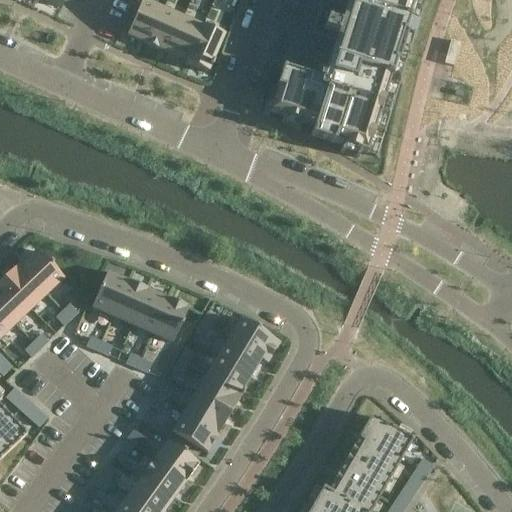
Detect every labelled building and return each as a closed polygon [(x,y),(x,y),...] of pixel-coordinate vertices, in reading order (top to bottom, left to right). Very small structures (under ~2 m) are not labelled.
[(271,107),(269,112),(313,126),(309,137),(312,138),(312,137),(330,143),(333,144),(341,146),(359,152),(366,154),(373,157),(377,158),(388,123),(405,68),(409,56),(420,23),(423,12),(426,1),(426,0),(352,0),(346,22),(320,14),(320,13),(317,12),(311,35),(313,36),(314,35),(339,43),(325,90),(319,88),(321,81),(284,69),(282,68),(281,71),(277,85),(276,85),(275,88),(277,88),(271,107)] [(142,1),(126,36),(146,44),(146,45),(147,46),(163,10),(142,1)] [(163,10),(147,46),(157,50),(157,49),(167,54),(182,18),(163,10)] [(182,18),(167,54),(186,62),(185,64),(186,64),(203,27),(182,18)] [(203,27),(186,64),(207,74),(209,69),(210,70),(212,65),(211,64),(223,36),(203,27)] [(444,64),(453,67),(460,44),(450,41),(444,64)] [(51,267),(52,267),(48,263),(47,264),(36,252),(20,267),(46,295),(62,280),(51,267)] [(20,267),(19,265),(2,281),(30,310),(46,295),(20,267)] [(127,282),(107,273),(100,289),(99,288),(97,293),(98,293),(91,308),(112,317),(127,282)] [(30,310),(2,281),(0,282),(0,309),(15,325),(30,310)] [(128,282),(127,282),(112,317),(131,326),(147,291),(146,291),(147,290),(128,282)] [(167,300),(147,291),(131,326),(151,335),(167,300)] [(167,300),(151,335),(172,344),(179,329),(180,329),(181,325),(181,324),(187,309),(186,308),(167,299),(167,300)] [(78,313),(69,305),(62,312),(70,320),(78,313)] [(0,339),(15,325),(0,309),(0,339)] [(70,320),(62,312),(55,319),(63,327),(70,320)] [(210,328),(216,318),(207,312),(201,323),(210,328)] [(279,343),(258,331),(258,330),(255,328),(254,329),(240,320),(228,339),(267,363),(279,343)] [(203,338),(210,328),(201,323),(195,333),(203,338)] [(47,342),(40,335),(32,343),(39,350),(47,342)] [(101,343),(90,338),(86,347),(97,352),(101,343)] [(267,363),(228,339),(217,357),(250,377),(260,360),(266,363),(267,363)] [(39,350),(32,343),(23,352),(30,359),(39,350)] [(108,357),(112,348),(101,343),(97,352),(108,357)] [(188,365),(194,355),(185,350),(179,360),(188,365)] [(136,369),(140,360),(129,355),(125,364),(136,369)] [(250,377),(217,357),(206,376),(240,397),(242,394),(240,393),(242,391),(250,377)] [(147,374),(151,365),(140,360),(136,369),(147,374)] [(182,375),(188,365),(179,360),(173,370),(182,375)] [(6,363),(0,369),(0,373),(3,377),(12,369),(6,363)] [(240,397),(206,376),(194,394),(229,416),(240,397)] [(165,402),(171,392),(163,387),(156,397),(165,402)] [(6,398),(12,403),(19,394),(14,389),(6,398)] [(12,403),(17,408),(25,399),(19,394),(12,403)] [(229,416),(194,394),(183,413),(218,434),(229,416)] [(158,412),(165,402),(156,397),(150,407),(158,412)] [(23,413),(31,404),(25,399),(17,408),(23,413)] [(0,460),(26,436),(0,408),(0,400),(0,401),(0,400),(0,460)] [(28,418),(36,409),(31,404),(23,413),(28,418)] [(42,414),(36,409),(28,418),(34,423),(42,414)] [(218,434),(183,413),(171,432),(206,453),(218,434)] [(47,419),(42,414),(34,423),(40,428),(47,419)] [(390,478),(412,441),(370,417),(349,454),(390,478)] [(134,446),(141,437),(133,431),(126,441),(134,446)] [(127,456),(134,446),(126,441),(119,450),(127,456)] [(198,465),(184,455),(185,454),(167,442),(154,460),(185,483),(197,467),(197,466),(198,465)] [(370,511),(390,478),(349,454),(327,492),(362,511),(370,511)] [(185,483),(154,460),(153,461),(141,477),(141,478),(172,501),(185,483)] [(432,467),(423,461),(418,467),(428,474),(432,467)] [(108,481),(115,472),(107,466),(100,476),(108,481)] [(428,474),(418,467),(414,473),(424,480),(428,474)] [(424,480),(414,473),(410,479),(420,486),(424,480)] [(101,491),(108,481),(100,476),(94,485),(101,491)] [(163,511),(172,501),(141,478),(128,495),(150,511),(163,511)] [(420,486),(410,479),(406,486),(416,492),(420,486)] [(416,492),(406,486),(402,492),(412,498),(416,492)] [(362,511),(327,492),(322,489),(308,511),(362,511)] [(412,498),(402,492),(398,498),(408,505),(412,498)] [(150,511),(128,495),(115,511),(150,511)] [(408,505),(398,498),(394,504),(404,511),(408,505)] [(77,511),(86,511),(90,507),(82,501),(75,511),(77,511)]
